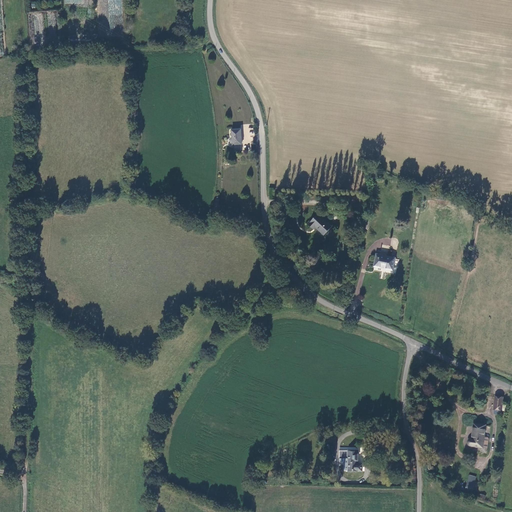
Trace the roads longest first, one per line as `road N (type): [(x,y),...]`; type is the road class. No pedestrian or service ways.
road 1 (tertiary): [(410,340),(335,307),(277,261),(265,227),(258,111),(213,37),(211,0)]
road 2 (unclassified): [(418,511),(418,462),(403,408),(410,340)]
